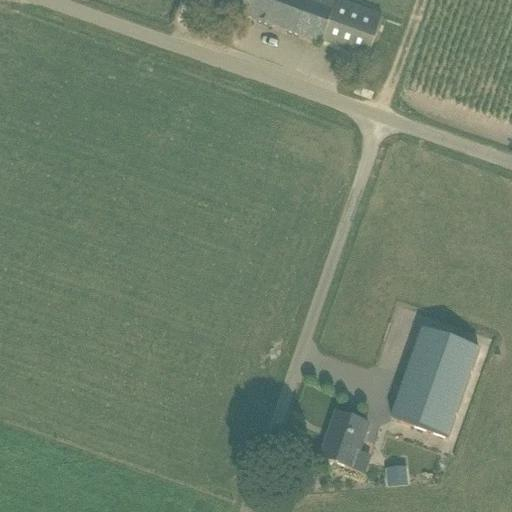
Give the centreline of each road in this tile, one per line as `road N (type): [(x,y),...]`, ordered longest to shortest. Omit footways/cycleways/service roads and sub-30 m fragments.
road 1 (unclassified): [(246,511),(379,120)]
road 2 (unclassified): [(379,120),(56,0)]
road 3 (unclassified): [(511,165),(379,120)]
road 4 (track): [(421,0),(379,120)]
